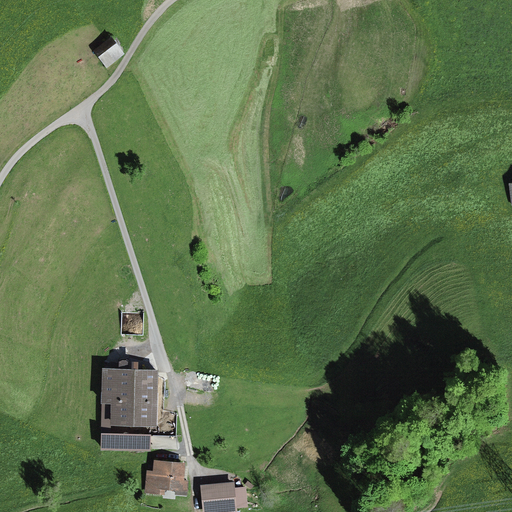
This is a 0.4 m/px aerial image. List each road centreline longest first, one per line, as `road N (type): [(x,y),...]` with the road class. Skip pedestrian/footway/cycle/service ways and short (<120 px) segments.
road 1 (track): [(201,511),(161,352),(79,109)]
road 2 (unclassified): [(174,0),(151,16),(114,79),(23,150),(0,179)]
